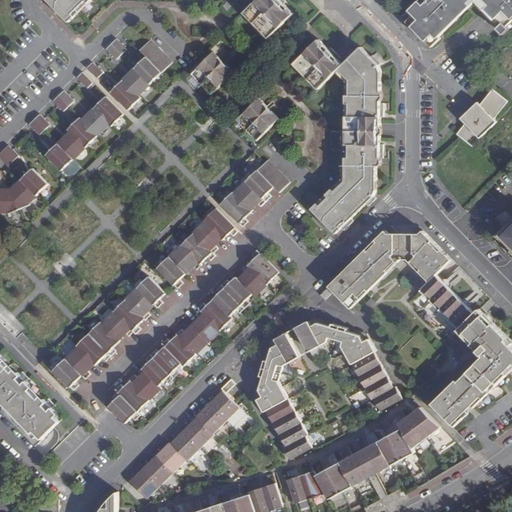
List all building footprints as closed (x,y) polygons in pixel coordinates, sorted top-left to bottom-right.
[(49,0),(72,22),(95,0),(259,0),(246,13),(271,39),(295,15),(286,5),(288,3),(284,0),(49,0)] [(511,0),(422,0),(403,19),(432,48),(474,6),(482,14),(503,36),(505,38),(511,31),(511,0)] [(441,39),(432,48),(433,49),(442,41),(441,39)] [(113,45),(124,55),(129,50),(123,44),(119,40),(113,45)] [(142,51),(149,58),(164,73),(171,66),(175,63),(153,40),(146,47),(142,51)] [(370,207),(377,200),(376,198),(378,192),(378,167),(382,167),(382,158),(385,158),(385,145),(382,145),(383,118),(386,118),(386,105),(383,104),(384,73),(381,66),(383,64),(375,56),(373,59),(363,49),(345,66),(340,61),(343,59),(341,58),(338,54),(333,49),(331,51),(321,41),(296,65),(320,91),(338,73),(349,83),(347,165),(343,166),(343,182),(313,211),(337,235),(343,230),(344,232),(354,222),(353,221),(368,206),(370,207)] [(108,50),(112,55),(118,61),(124,55),(113,45),(108,50)] [(214,96),(237,73),(216,52),(193,75),(214,96)] [(149,58),(138,69),(155,87),(167,75),(164,73),(149,58)] [(95,63),(89,69),(99,79),(105,74),(99,67),(95,63)] [(138,69),(126,81),(142,99),(155,87),(138,69)] [(95,83),(85,73),(80,78),(84,83),(90,89),(95,83)] [(126,81),(113,93),(130,111),(142,99),(126,81)] [(495,90),(481,106),(479,103),(464,119),(467,122),(457,134),(472,146),(497,121),(495,119),(509,102),(495,90)] [(76,102),(70,96),(66,92),(61,97),(71,107),(76,102)] [(65,112),(71,107),(61,97),(56,102),(60,106),(65,112)] [(113,127),(126,115),(109,98),(96,110),(113,127)] [(282,119),(262,98),(238,121),(259,142),(282,119)] [(334,106),(330,102),(323,109),(327,113),(334,106)] [(102,139),(113,127),(96,110),(85,121),(100,137),(102,139)] [(37,120),(47,131),(52,125),(46,119),(42,115),(37,120)] [(31,125),(35,130),(41,136),(47,131),(37,120),(31,125)] [(88,148),(100,137),(85,121),(84,120),(72,131),(73,133),(88,148)] [(78,162),(90,150),(88,148),(73,133),(61,145),(78,162)] [(66,173),(78,162),(61,145),(50,156),(66,173)] [(21,156),(15,150),(10,146),(5,152),(15,162),(21,156)] [(0,155),(0,156),(10,167),(15,162),(5,152),(0,155)] [(270,161),(267,164),(260,171),(276,189),(281,193),(292,183),(270,161)] [(24,182),(39,197),(50,186),(35,170),(24,182)] [(276,189),(260,171),(255,176),(248,182),(268,203),(273,198),(269,195),(276,189)] [(252,173),(245,179),(248,182),(255,176),(252,173)] [(12,190),(21,212),(32,207),(41,199),(39,197),(24,182),(23,180),(12,190)] [(236,194),(253,211),(260,204),(263,207),(268,203),(248,182),(236,194)] [(0,214),(10,214),(12,215),(21,212),(12,190),(12,189),(0,189),(0,214)] [(223,205),(245,227),(249,223),(247,220),(254,213),(253,211),(236,194),(235,193),(223,205)] [(240,232),(219,210),(207,221),(208,222),(224,239),(226,240),(232,234),(235,237),(240,232)] [(208,222),(196,234),(215,254),(220,249),(217,246),(224,239),(208,222)] [(511,223),(503,232),(504,233),(508,237),(505,240),(511,247),(511,223)] [(431,280),(439,272),(453,259),(424,231),(421,233),(390,235),(387,232),(330,287),(335,292),(343,300),(352,310),(387,276),(387,275),(391,271),(391,272),(404,260),(410,259),(431,280)] [(505,240),(508,237),(504,233),(499,238),(503,242),(505,240)] [(215,254),(196,234),(184,246),(202,265),(210,258),(213,261),(217,256),(215,254)] [(202,265),(184,246),(172,258),(188,275),(195,268),(198,271),(203,266),(202,265)] [(281,273),(259,251),(254,256),(257,259),(250,266),(269,285),(281,273)] [(188,275),(172,258),(166,264),(160,269),(177,286),(179,289),(184,284),(182,281),(188,275)] [(160,269),(166,264),(163,260),(157,266),(160,269)] [(269,285),(250,266),(249,265),(244,270),(247,273),(240,280),(255,295),(257,297),(269,285)] [(460,329),(477,311),(439,272),(431,280),(422,290),(460,329)] [(162,301),(167,295),(151,278),(146,283),(140,289),(157,306),(160,309),(164,304),(162,301)] [(244,306),(249,301),(255,295),(240,280),(238,278),(232,284),(229,281),(224,286),(244,306)] [(143,280),(137,285),(140,289),(146,283),(143,280)] [(215,300),(232,317),(239,311),(244,306),(224,286),(218,291),(221,294),(215,300)] [(335,292),(330,287),(321,296),(325,301),(335,292)] [(140,289),(128,301),(146,320),(147,321),(152,316),(149,313),(157,306),(140,289)] [(202,311),(222,331),(234,319),(232,317),(215,300),(208,307),(205,304),(200,309),(202,311)] [(146,320),(128,301),(116,312),(135,332),(138,335),(143,330),(140,326),(146,320)] [(244,306),(247,309),(252,304),(249,301),(244,306)] [(471,412),(476,408),(511,371),(511,340),(481,308),(477,311),(460,329),(486,355),(460,381),(458,379),(434,404),(444,415),(456,427),(471,412)] [(194,326),(210,343),(222,331),(202,311),(197,316),(200,319),(194,326)] [(135,332),(116,312),(104,324),(120,341),(127,335),(130,337),(135,332)] [(336,343),(342,325),(316,318),(310,320),(322,342),(326,340),(336,343)] [(322,342),(310,320),(298,326),(310,348),(322,342)] [(104,324),(103,323),(91,334),(113,357),(118,352),(114,349),(122,342),(120,341),(104,324)] [(349,352),(371,340),(367,333),(342,325),(336,343),(346,346),(349,352)] [(179,336),(198,355),(210,343),(194,326),(187,333),(184,329),(178,334),(179,336)] [(301,353),(289,331),(278,337),(289,359),(301,353)] [(113,357),(91,334),(79,346),(80,347),(97,364),(97,366),(105,359),(108,361),(113,357)] [(184,365),(186,367),(198,355),(179,336),(172,343),(169,340),(164,344),(167,347),(184,365)] [(289,359),(278,337),(272,340),(268,354),(270,355),(269,361),(266,360),(262,375),(265,376),(263,381),(260,381),(257,394),(260,400),(281,388),(279,383),(284,362),(289,359)] [(355,362),(375,351),(377,350),(371,340),(349,352),(355,362)] [(80,347),(68,359),(84,377),(87,379),(92,374),(89,371),(97,364),(80,347)] [(173,376),(178,371),(184,365),(167,347),(161,354),(158,351),(153,355),(173,376)] [(360,375),(382,363),(375,351),(355,362),(353,363),(360,375)] [(145,369),(147,372),(162,386),(167,381),(173,376),(153,355),(148,360),(151,364),(145,369)] [(0,400),(34,435),(39,435),(46,442),(64,424),(60,420),(62,417),(3,357),(0,360),(0,400)] [(57,371),(73,388),(76,391),(81,386),(78,383),(84,377),(68,359),(63,364),(57,371)] [(57,371),(63,364),(60,361),(54,367),(57,371)] [(367,387),(388,374),(382,363),(360,375),(367,387)] [(173,376),(176,379),(181,374),(178,371),(173,376)] [(132,380),(133,381),(151,401),(164,389),(162,386),(147,372),(140,379),(137,375),(132,380)] [(373,399),(375,398),(395,387),(388,374),(367,387),(373,399)] [(170,385),(176,379),(173,376),(167,381),(170,385)] [(223,391),(226,394),(236,384),(232,379),(221,389),(223,391)] [(118,390),(120,392),(139,412),(151,401),(133,381),(126,388),(123,385),(118,390)] [(381,410),(383,409),(403,398),(396,386),(395,387),(375,398),(381,410)] [(281,388),(260,400),(266,411),(268,410),(287,399),(281,388)] [(240,407),(235,401),(226,394),(223,391),(210,404),(227,421),(240,407)] [(111,407),(128,424),(134,417),(139,412),(120,392),(114,397),(118,400),(111,407)] [(287,399),(268,410),(275,422),(296,410),(289,398),(287,399)] [(214,434),(227,421),(210,404),(197,417),(198,418),(214,434)] [(430,439),(443,427),(423,407),(413,417),(430,439)] [(296,410),(275,422),(281,434),(302,423),(296,410)] [(139,412),(134,417),(137,421),(143,416),(139,412)] [(414,448),(430,439),(413,417),(400,423),(403,427),(414,448)] [(185,431),(202,448),(215,435),(214,434),(198,418),(185,431)] [(302,423),(281,434),(288,447),(307,436),(309,435),(302,423)] [(391,434),(404,458),(416,451),(414,448),(403,427),(391,434)] [(188,460),(189,461),(202,448),(185,431),(172,444),(188,460)] [(379,440),(392,464),(404,458),(391,434),(379,440)] [(307,436),(288,447),(286,448),(292,459),(313,447),(307,436)] [(367,447),(381,471),(392,464),(379,440),(367,447)] [(157,456),(174,473),(188,460),(172,444),(171,443),(157,456)] [(362,449),(375,473),(381,471),(367,447),(362,449)] [(372,475),(375,473),(362,449),(359,451),(356,453),(369,476),(372,475)] [(366,479),(369,477),(369,476),(356,453),(353,455),(366,479)] [(354,485),(366,479),(353,455),(341,462),(354,485)] [(144,469),(161,486),(174,473),(157,456),(144,469)] [(329,468),(342,492),(354,485),(341,462),(329,468)] [(328,493),(331,498),(342,492),(329,468),(318,474),(328,493)] [(144,469),(131,482),(148,499),(161,486),(144,469)] [(303,475),(310,499),(328,493),(318,474),(316,471),(303,475)] [(289,480),(296,503),(310,499),(303,475),(289,480)] [(264,487),(271,510),(284,506),(277,482),(264,487)] [(257,511),(266,511),(271,510),(264,487),(251,491),(252,493),(257,511)] [(119,511),(119,508),(119,491),(108,502),(105,507),(101,511),(119,511)] [(239,498),(243,511),(257,511),(252,493),(239,498)] [(229,511),(243,511),(239,498),(226,502),(229,511)] [(216,511),(229,511),(226,502),(214,506),(216,511)]
